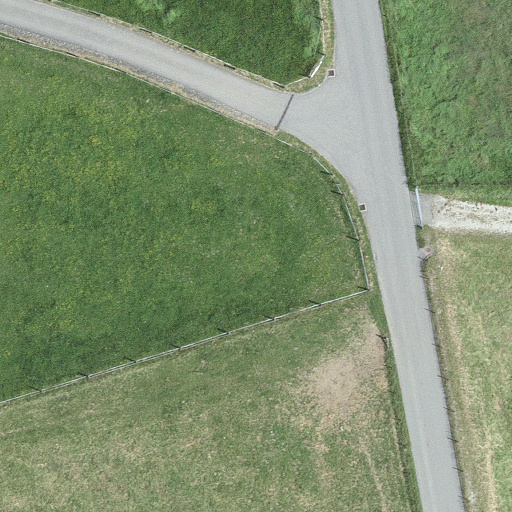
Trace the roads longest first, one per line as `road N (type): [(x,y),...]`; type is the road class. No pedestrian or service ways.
road 1 (tertiary): [(352,0),(445,511)]
road 2 (track): [(511,221),(389,210)]
